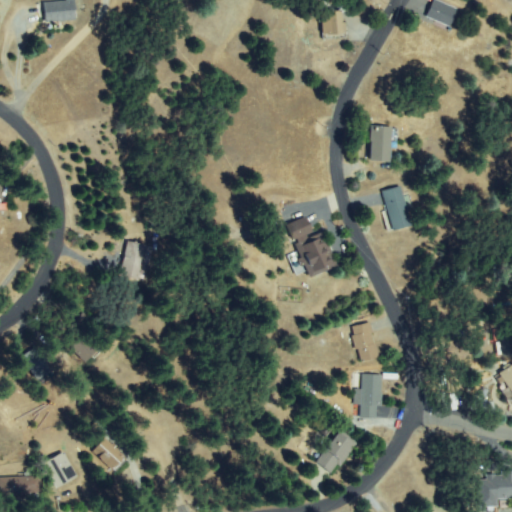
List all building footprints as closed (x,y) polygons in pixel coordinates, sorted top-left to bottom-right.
[(46,22),(44,4),(72,0),(74,18),(46,22)] [(428,15),(434,1),(455,10),(449,24),(428,15)] [(341,13),(341,22),(344,22),(344,33),(341,33),(341,34),(321,33),(322,12),(341,13)] [(391,128),(390,159),(372,159),(372,128),(391,128)] [(399,188),(409,226),(393,230),(383,192),(399,188)] [(280,225),(288,242),(305,234),(297,217),(280,225)] [(333,269),(310,275),(307,265),(301,267),(290,224),(304,220),(309,239),(324,235),(333,269)] [(147,248),(137,280),(118,275),(128,243),(147,248)] [(83,315),(90,321),(84,327),(77,321),(83,315)] [(352,327),(367,324),(375,358),(360,361),(352,327)] [(511,330),(511,354),(502,355),(499,332),(511,330)] [(68,345),(79,333),(99,351),(88,363),(68,345)] [(23,359),(34,349),(54,374),(43,383),(23,359)] [(511,393),(500,373),(511,366),(511,393)] [(461,369),(463,392),(450,393),(448,370),(461,369)] [(375,419),(360,417),(365,375),(380,377),(375,419)] [(108,420),(112,432),(97,438),(93,425),(108,420)] [(356,445),(331,473),(316,460),(340,431),(356,445)] [(342,445),(327,434),(306,464),(321,475),(342,445)] [(115,457),(96,439),(83,451),(102,470),(115,457)] [(124,457),(113,468),(95,450),(105,439),(124,457)] [(61,454),(75,478),(57,488),(43,464),(61,454)] [(511,496),(495,499),(496,506),(481,508),(478,479),(511,474),(511,496)] [(27,498),(0,497),(0,479),(27,480),(27,478),(39,479),(39,492),(27,492),(27,498)]
